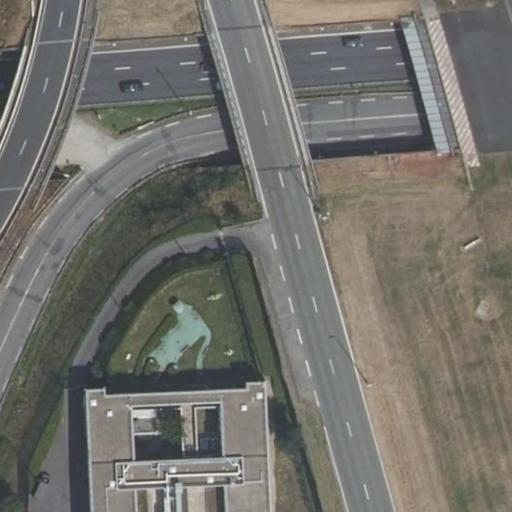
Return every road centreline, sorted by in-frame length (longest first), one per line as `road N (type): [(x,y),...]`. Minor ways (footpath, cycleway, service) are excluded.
road 1 (tertiary): [(428,122),(210,141),(149,165),(82,214),(0,359)]
road 2 (primary): [(0,87),(511,48)]
road 3 (secondary): [(0,191),(27,137),(60,0)]
